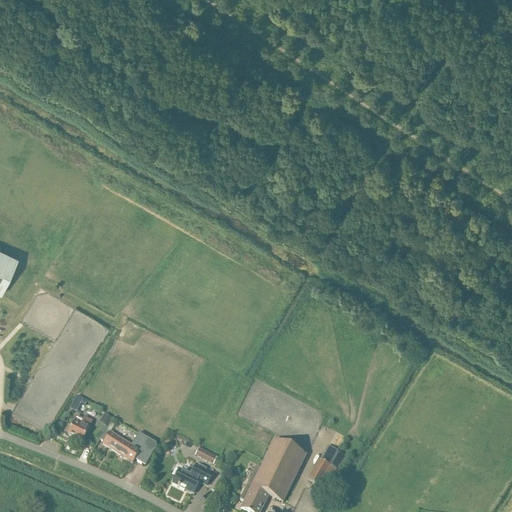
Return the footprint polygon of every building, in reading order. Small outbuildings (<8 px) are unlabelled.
[(0,249),(0,293),(1,294),(18,258),(0,249)] [(76,397),(74,402),(81,405),(85,407),(87,403),(81,400),(76,397)] [(104,415),(99,423),(107,429),(113,421),(104,415)] [(76,418),(68,435),(82,442),(91,423),(84,419),(82,422),(76,418)] [(100,439),(99,441),(104,443),(103,445),(132,464),(134,460),(145,467),(149,460),(156,448),(155,444),(148,440),(138,435),(135,440),(130,448),(119,440),(109,434),(105,432),(100,439)] [(247,486),(239,500),(244,503),(240,510),(243,511),(260,511),(268,497),(282,504),(305,457),(274,441),(251,488),(247,486)] [(328,447),(319,461),(308,480),(325,490),(344,457),(328,447)] [(206,453),(203,458),(214,464),(216,458),(206,453)] [(196,464),(191,476),(179,470),(172,484),(185,491),(185,490),(194,494),(200,481),(207,485),(213,473),(196,464)]
